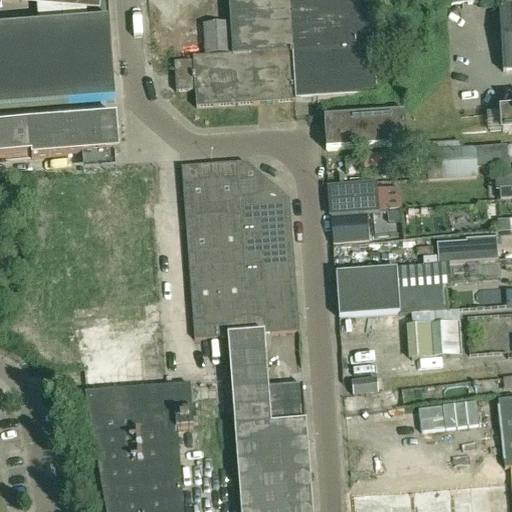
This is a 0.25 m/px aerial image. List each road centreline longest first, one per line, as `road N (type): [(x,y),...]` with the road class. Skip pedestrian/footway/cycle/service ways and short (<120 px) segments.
road 1 (residential): [(332,511),(303,162),(289,140),(178,145),(134,101),(127,0)]
road 2 (residential): [(50,511),(19,387),(0,368)]
